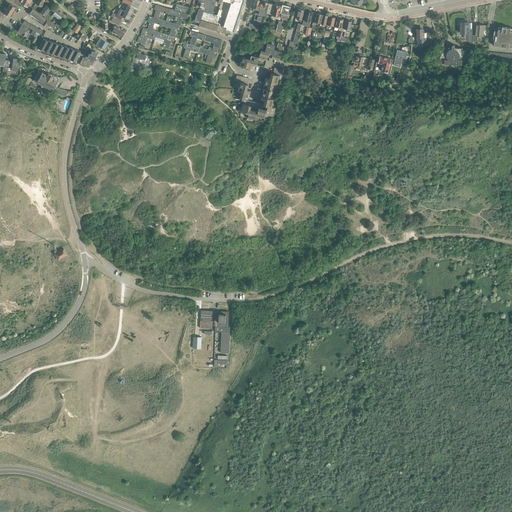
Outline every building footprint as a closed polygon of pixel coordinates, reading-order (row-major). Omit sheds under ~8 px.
[(0,17),(2,15),(3,16),(3,17),(3,18),(4,18),(5,18),(6,18),(6,17),(6,16),(5,15),(6,14),(10,16),(15,7),(6,0),(4,4),(6,5),(7,5),(8,6),(4,12),(4,13),(3,13),(3,12),(0,10),(0,4),(0,17)] [(208,4),(209,3),(210,0),(211,0),(210,0),(202,0),(200,0),(198,0),(199,0),(197,5),(202,7),(202,6),(204,7),(203,9),(204,10),(203,12),(206,13),(207,8),(208,4)] [(222,28),(233,32),(243,0),(222,0),(228,2),(230,3),(222,28)] [(249,23),(248,27),(255,29),(256,23),(259,11),(261,1),(259,1),(259,0),(258,0),(254,0),(253,8),(253,9),(253,10),(256,10),(253,24),(249,23)] [(256,23),(255,29),(260,30),(261,24),(260,24),(261,17),(259,17),(260,14),(264,14),(264,15),(267,2),(266,1),(266,0),(264,0),(263,1),(261,1),(259,11),(256,23)] [(265,14),(271,15),(274,4),(268,2),(265,14)] [(187,7),(184,6),(176,3),(174,10),(185,13),(187,7)] [(274,4),(271,15),(271,17),(275,18),(275,19),(278,19),(279,17),(278,17),(281,5),(278,5),(277,3),(275,3),(274,4)] [(45,16),(47,13),(51,8),(46,4),(40,12),(45,16)] [(153,17),(158,19),(160,11),(168,13),(169,9),(155,4),(154,9),(156,10),(153,17)] [(132,12),(133,8),(128,5),(125,11),(120,8),(116,16),(117,16),(122,19),(122,20),(124,21),(125,18),(128,19),(131,14),(132,14),(133,12),(132,12)] [(56,8),(53,12),(54,12),(52,14),(59,20),(61,18),(62,18),(62,17),(64,19),(66,16),(64,15),(64,14),(56,8)] [(196,15),(195,21),(199,22),(199,23),(203,10),(199,8),(197,15),(196,15)] [(298,9),(295,17),(299,18),(298,21),(300,22),(301,19),(302,19),(304,10),(301,9),(298,8),(298,9),(298,8),(297,9),(298,9)] [(45,19),(44,18),(33,9),(29,13),(39,21),(39,20),(40,21),(39,22),(41,24),(42,23),(45,19)] [(188,14),(169,9),(168,13),(178,16),(176,24),(180,25),(183,18),(187,19),(188,14)] [(307,11),(306,11),(303,25),(308,26),(312,12),(310,12),(311,11),(307,10),(307,11)] [(203,12),(200,20),(203,21),(203,20),(219,25),(221,18),(216,16),(216,15),(212,14),(206,13),(203,12)] [(317,22),(320,23),(322,15),(321,14),(319,13),(319,14),(316,13),(314,23),(317,24),(317,22)] [(147,29),(152,30),(154,23),(162,25),(163,20),(158,19),(153,17),(149,16),(148,21),(149,21),(147,29)] [(343,20),(340,19),(340,18),(338,18),(337,18),(334,30),(339,31),(340,31),(342,25),(343,20)] [(47,19),(47,20),(45,19),(42,23),(42,24),(45,27),(47,25),(48,26),(47,27),(51,30),(52,29),(55,26),(55,25),(47,19)] [(40,35),(42,31),(24,20),(24,21),(23,24),(22,23),(22,24),(40,35)] [(176,24),(163,20),(162,25),(172,28),(169,35),(173,37),(174,37),(176,29),(178,30),(180,25),(176,24)] [(346,20),(345,20),(341,37),(340,41),(340,43),(347,44),(348,38),(345,37),(344,37),(346,32),(345,32),(346,31),(349,32),(351,22),(349,21),(348,20),(347,20),(346,20)] [(465,22),(465,21),(460,21),(459,21),(458,22),(458,23),(458,24),(458,25),(458,26),(459,26),(460,26),(460,33),(467,33),(466,39),(468,39),(468,41),(472,41),(472,29),(469,29),(469,22),(465,22)] [(75,31),(77,32),(78,30),(81,26),(77,23),(74,27),(72,25),(69,30),(73,33),(75,31)] [(302,24),(298,23),(295,33),(293,42),(290,42),(288,48),(296,49),(302,24)] [(475,35),(472,35),(472,41),(477,41),(477,36),(483,36),(484,30),(485,30),(485,25),(476,24),(475,35)] [(22,25),(18,31),(26,36),(28,37),(30,34),(28,33),(30,30),(22,25)] [(123,30),(114,25),(112,28),(114,29),(112,32),(120,36),(120,35),(121,35),(122,34),(121,33),(123,30)] [(336,45),(339,45),(344,26),(342,25),(340,31),(339,31),(338,36),(336,36),(336,39),(337,39),(336,45)] [(145,44),(148,34),(155,36),(157,31),(152,30),(147,29),(143,27),(140,36),(139,36),(137,42),(145,44)] [(507,28),(507,27),(502,27),(502,29),(498,29),(498,31),(494,31),(493,44),(493,45),(511,46),(511,30),(510,30),(511,28),(507,28)] [(424,40),(424,33),(424,32),(422,32),(422,29),(422,28),(417,28),(417,29),(416,29),(417,44),(424,44),(424,40)] [(78,30),(77,32),(74,37),(83,41),(87,36),(84,34),(80,31),(80,32),(78,31),(79,30),(78,30)] [(169,35),(157,31),(155,36),(166,39),(163,47),(168,48),(170,41),(172,41),(173,37),(169,35)] [(192,37),(190,44),(194,46),(194,45),(197,38),(204,40),(206,35),(191,31),(190,36),(192,37)] [(220,49),(222,40),(206,35),(204,40),(214,43),(213,48),(209,47),(208,50),(216,52),(217,52),(218,48),(220,49)] [(43,38),(38,48),(43,51),(49,40),(48,40),(43,38)] [(109,43),(100,38),(96,45),(105,50),(106,48),(107,49),(110,43),(109,43)] [(52,42),(49,40),(43,51),(44,51),(44,50),(49,53),(54,42),(53,42),(52,42)] [(59,44),(54,42),(49,53),(49,52),(54,54),(59,44)] [(188,57),(190,49),(198,52),(199,47),(194,45),(194,46),(190,44),(185,43),(184,47),(185,48),(183,56),(188,57)] [(260,50),(259,55),(258,58),(266,60),(267,56),(279,59),(281,51),(273,49),(275,45),(267,43),(264,51),(260,50)] [(62,45),(59,44),(54,54),(54,55),(54,54),(59,56),(65,46),(64,45),(64,46),(62,45)] [(452,45),(452,48),(449,47),(444,55),(444,65),(461,65),(462,48),(455,48),(455,45),(452,45)] [(70,47),(69,48),(65,46),(59,56),(60,56),(65,58),(70,47)] [(396,61),(394,61),(394,65),(400,66),(402,57),(405,58),(407,52),(406,46),(402,47),(401,51),(397,50),(395,59),(396,60),(396,61)] [(70,60),(75,49),(75,50),(70,47),(65,58),(70,60)] [(213,56),(215,57),(216,52),(208,50),(202,48),(199,47),(198,52),(208,55),(206,62),(210,64),(213,56)] [(76,62),(76,61),(80,53),(81,52),(75,49),(70,60),(70,59),(75,62),(76,62)] [(239,65),(250,68),(251,64),(256,65),(258,58),(259,55),(260,50),(257,49),(255,53),(254,53),(254,54),(251,53),(249,59),(241,57),(239,65)] [(96,60),(97,60),(97,59),(96,57),(95,57),(97,53),(96,52),(95,51),(94,51),(93,51),(90,50),(89,52),(85,51),(83,55),(80,53),(76,61),(76,62),(81,64),(82,65),(83,65),(87,67),(87,66),(89,66),(91,64),(92,64),(94,60),(95,61),(96,60)] [(6,68),(7,68),(9,61),(5,60),(6,54),(0,52),(0,67),(0,68),(1,65),(7,66),(6,68)] [(129,65),(127,75),(134,76),(136,71),(133,70),(134,66),(139,68),(142,61),(146,62),(148,56),(135,52),(134,57),(133,57),(132,60),(133,60),(131,66),(129,65)] [(356,56),(355,58),(353,58),(352,60),(351,60),(350,65),(351,65),(351,66),(356,67),(356,66),(355,68),(360,69),(360,67),(362,66),(363,64),(362,62),(363,57),(358,56),(358,57),(356,56)] [(380,56),(378,63),(382,64),(381,70),(387,72),(386,74),(385,77),(388,78),(391,63),(389,63),(390,59),(380,56)] [(9,61),(7,68),(6,75),(10,76),(9,79),(14,80),(15,70),(17,71),(19,59),(13,58),(13,62),(9,61)] [(265,77),(263,88),(271,90),(273,82),(277,83),(278,79),(279,79),(280,75),(281,75),(283,69),(280,69),(278,75),(276,74),(273,73),(270,73),(269,78),(265,77)] [(38,71),(33,78),(35,80),(37,81),(37,82),(52,90),(53,90),(54,88),(55,87),(56,84),(58,79),(58,78),(50,74),(49,74),(48,74),(47,76),(42,73),(39,72),(38,71)] [(271,90),(263,88),(260,98),(264,99),(263,104),(248,100),(250,90),(246,89),(247,84),(248,78),(237,75),(235,81),(239,82),(237,90),(241,91),(239,99),(243,100),(240,112),(244,112),(244,114),(244,115),(244,116),(245,117),(255,119),(256,115),(264,117),(265,113),(273,115),(275,107),(271,106),(273,98),(269,97),(271,90)] [(26,76),(23,82),(28,85),(30,82),(30,81),(31,79),(26,76)] [(56,87),(53,92),(57,94),(66,97),(64,96),(65,91),(67,91),(59,89),(56,87)] [(67,254),(63,248),(57,252),(55,254),(58,259),(67,254)] [(200,320),(200,328),(212,328),(212,321),(211,321),(211,319),(214,319),(214,322),(216,322),(216,326),(215,326),(215,331),(214,331),(221,332),(220,352),(229,353),(230,332),(229,332),(230,329),(227,329),(227,326),(228,326),(228,311),(201,310),(200,318),(202,318),(202,320),(200,320)] [(227,359),(227,356),(217,356),(217,359),(222,359),(222,360),(214,360),(214,365),(217,366),(217,363),(228,363),(228,360),(224,360),(224,359),(227,359)]
